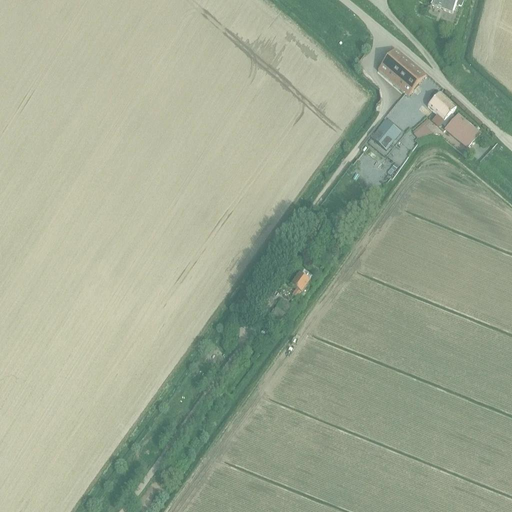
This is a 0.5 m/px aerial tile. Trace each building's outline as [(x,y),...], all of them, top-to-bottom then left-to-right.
[(452,15),(456,6),(461,8),(464,1),(461,0),(433,0),(431,6),(452,15)] [(395,51),(378,72),(409,98),(426,78),(395,51)] [(442,125),(448,129),(445,132),(467,150),(480,134),(458,116),(455,120),(451,116),(456,110),(440,95),(427,108),(437,117),(432,123),(439,129),(442,125)] [(386,122),(372,139),(386,151),(401,134),(386,122)] [(410,137),(402,148),(412,155),(419,144),(410,137)] [(304,271),(300,276),(299,275),(291,287),(296,291),(292,296),(297,300),(303,292),(310,282),(313,277),(304,271)] [(286,315),(291,307),(295,310),(298,307),(292,302),(289,306),(281,300),(276,308),(284,314),(286,315)]
